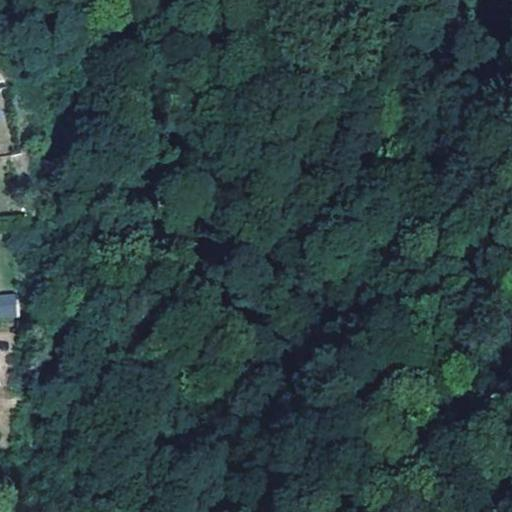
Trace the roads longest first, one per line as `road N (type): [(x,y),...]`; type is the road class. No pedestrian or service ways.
road 1 (track): [(511,7),(434,156),(188,511)]
road 2 (track): [(131,0),(187,311)]
road 3 (track): [(127,511),(151,468),(188,336),(187,311)]
